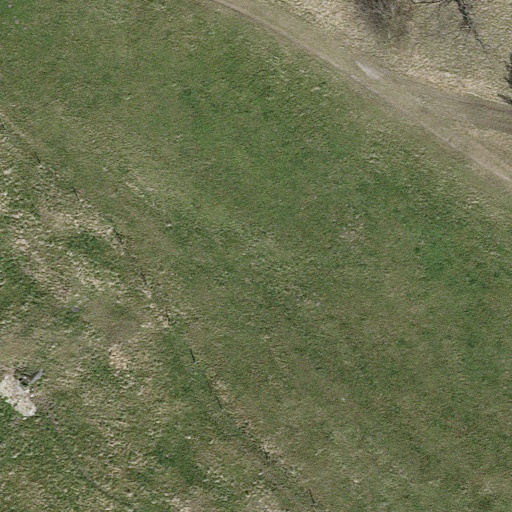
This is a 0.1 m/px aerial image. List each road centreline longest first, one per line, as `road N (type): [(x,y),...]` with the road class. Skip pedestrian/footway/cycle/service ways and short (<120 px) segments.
road 1 (track): [(235,0),(357,69),(511,176)]
road 2 (track): [(357,69),(511,118)]
